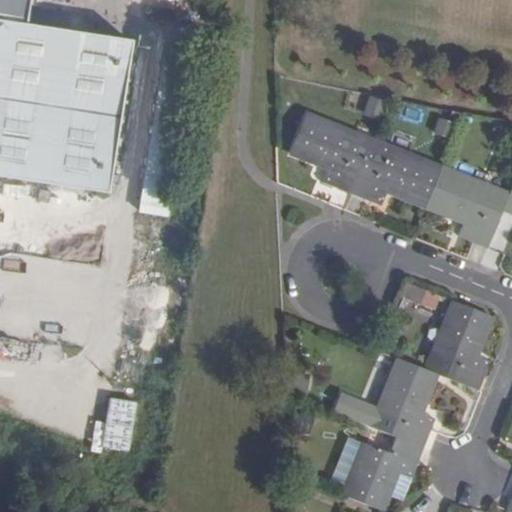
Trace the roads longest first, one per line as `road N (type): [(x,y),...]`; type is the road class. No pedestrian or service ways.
road 1 (residential): [(374,243),(337,229),(311,241),(298,266),(304,294),(326,312),(354,313),(377,296),(381,255)]
road 2 (residential): [(511,301),(381,255)]
road 3 (residential): [(511,356),(462,482)]
